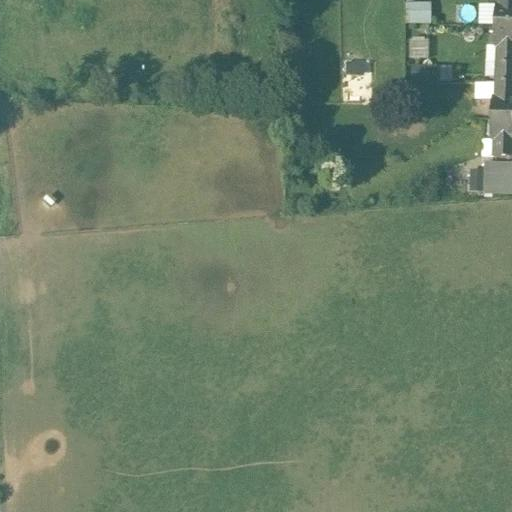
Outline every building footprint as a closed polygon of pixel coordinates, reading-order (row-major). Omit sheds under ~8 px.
[(407,24),(433,23),(432,2),(406,3),(407,24)] [(483,22),(494,23),(495,5),(483,5),(483,22)] [(511,6),(499,6),(496,6),(496,27),(511,27),(511,6)] [(511,27),(496,27),(495,48),(498,48),(511,48),(511,27)] [(411,40),(411,57),(429,57),(429,40),(411,40)] [(511,48),(498,48),(497,83),(511,83),(511,48)] [(511,83),(497,83),(496,100),(511,100),(511,83)] [(492,120),(511,121),(511,100),(496,100),(493,99),(492,120)] [(511,121),(492,120),(491,141),(495,141),(511,141),(511,121)] [(511,141),(495,141),(494,158),(511,158),(511,141)] [(511,161),(484,161),(484,194),(511,193),(511,161)]
